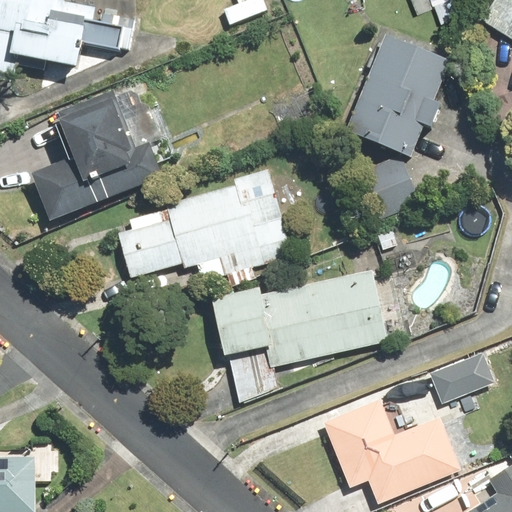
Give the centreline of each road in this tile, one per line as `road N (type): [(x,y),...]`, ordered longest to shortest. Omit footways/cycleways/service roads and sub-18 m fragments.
road 1 (unknown): [(179,459),(511,308)]
road 2 (residential): [(0,298),(238,511)]
road 3 (unknown): [(511,175),(459,141),(412,140),(384,152)]
